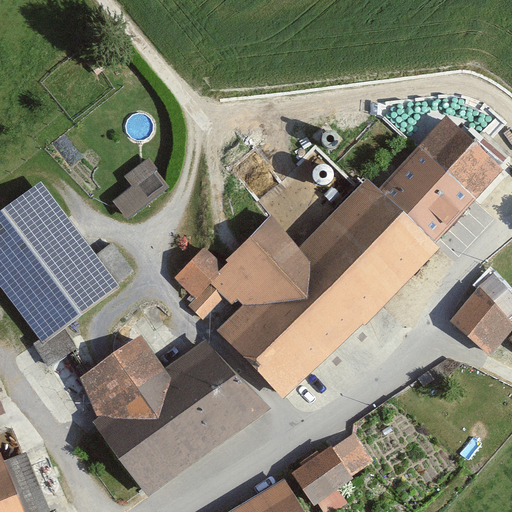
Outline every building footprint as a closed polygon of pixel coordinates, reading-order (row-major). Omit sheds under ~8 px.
[(500,176),(442,120),(373,190),(431,246),(500,176)] [(128,217),(167,189),(146,160),(126,175),(134,187),(116,200),(128,217)] [(199,249),(171,278),(193,300),(185,309),(199,323),(221,300),(233,312),(212,333),(280,399),(431,246),(373,190),(364,180),(296,249),(266,220),(219,268),(199,249)] [(36,183),(0,210),(0,291),(38,342),(130,273),(109,246),(93,258),(36,183)] [(448,323),(486,355),(509,328),(501,321),(511,306),(511,301),(485,279),(448,323)] [(134,338),(72,384),(105,429),(97,436),(142,496),(258,410),(208,343),(163,377),(134,338)] [(325,450),(288,474),(308,505),(345,481),(325,450)] [(0,511),(46,511),(21,454),(0,462),(0,511)] [(295,511),(279,485),(234,511),(295,511)]
